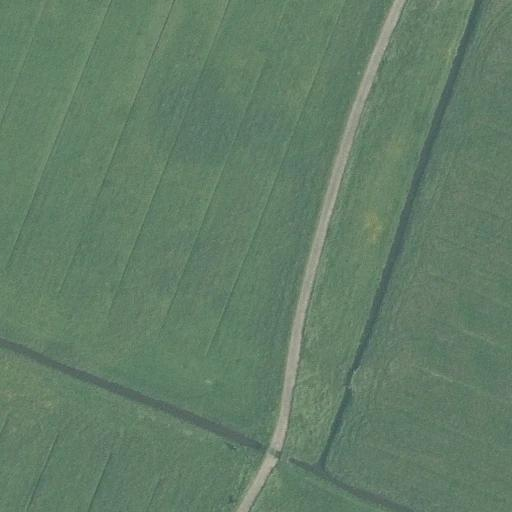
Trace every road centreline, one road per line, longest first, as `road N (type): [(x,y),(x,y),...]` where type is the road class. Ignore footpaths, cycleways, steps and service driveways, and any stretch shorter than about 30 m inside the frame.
road 1 (track): [(240,511),(278,443),(310,251),(402,0)]
road 2 (track): [(511,435),(291,364)]
